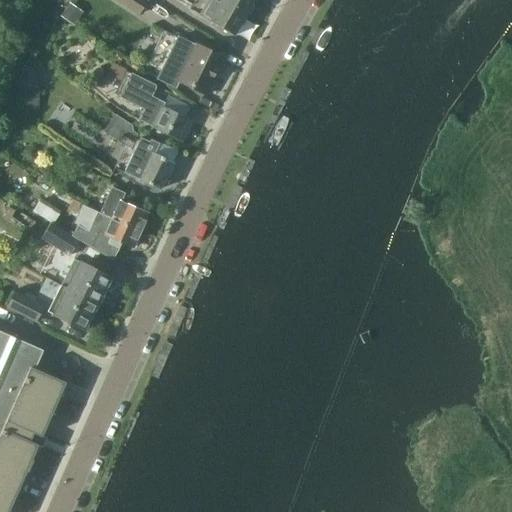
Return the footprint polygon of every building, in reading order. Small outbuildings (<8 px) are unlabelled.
[(146,1),(144,0),(116,0),(138,14),(146,1)] [(248,18),(215,0),(198,0),(191,14),(237,39),(248,18)] [(215,0),(248,18),(257,0),(215,0)] [(74,26),(83,12),(69,2),(60,16),(74,26)] [(222,58),(195,45),(189,42),(165,30),(145,68),(158,74),(156,79),(175,89),(179,82),(204,95),(222,58)] [(112,62),(107,74),(114,77),(120,66),(112,62)] [(106,74),(100,66),(85,76),(90,85),(106,74)] [(125,72),(117,87),(115,92),(119,94),(118,96),(143,108),(138,119),(153,127),(152,130),(180,144),(191,121),(163,107),(165,102),(152,95),(156,87),(125,72)] [(38,110),(40,88),(16,87),(15,108),(38,110)] [(60,121),(78,133),(94,143),(103,128),(69,107),(60,121)] [(119,146),(132,125),(118,117),(105,137),(119,146)] [(123,171),(138,179),(159,190),(173,162),(154,153),(159,143),(150,139),(149,142),(140,138),(133,152),(123,171)] [(88,187),(95,174),(82,167),(75,180),(88,187)] [(122,224),(140,232),(142,228),(145,227),(147,223),(145,219),(148,214),(121,202),(124,194),(111,188),(100,214),(102,215),(122,224)] [(36,213),(54,224),(62,211),(41,198),(32,212),(35,214),(36,213)] [(78,226),(72,236),(79,240),(77,242),(112,262),(119,250),(108,244),(110,238),(133,248),(135,242),(139,241),(141,236),(140,233),(140,232),(122,224),(102,215),(100,214),(97,212),(89,232),(78,226)] [(79,240),(49,223),(40,239),(69,257),(77,242),(79,240)] [(110,277),(74,259),(60,285),(97,304),(110,277)] [(97,304),(60,285),(47,312),(84,331),(97,304)] [(14,290),(5,307),(35,323),(44,306),(14,290)] [(0,331),(0,433),(1,429),(37,445),(65,383),(35,370),(43,351),(0,331)] [(0,511),(6,511),(37,445),(1,429),(0,433),(0,511)]
